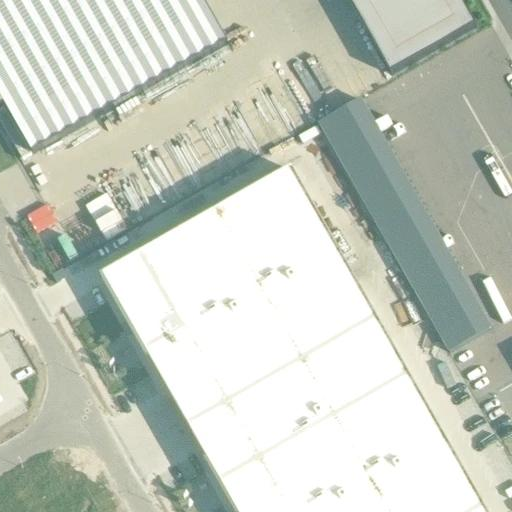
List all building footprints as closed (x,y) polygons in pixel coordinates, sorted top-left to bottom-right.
[(0,0),(0,110),(5,108),(32,157),(180,73),(141,4),(147,0),(0,0)] [(347,0),(391,77),(476,29),(460,0),(347,0)] [(141,258),(103,280),(105,283),(125,318),(124,318),(126,321),(127,323),(129,322),(134,331),(132,332),(133,334),(135,337),(148,358),(166,390),(168,394),(189,431),(200,425),(379,323),(293,172),(146,255),(147,255),(143,257),(141,259),(141,258)] [(465,285),(423,309),(449,355),(491,331),(465,285)] [(200,425),(189,431),(199,449),(201,452),(205,459),(221,487),(411,380),(379,323),(200,425)] [(486,511),(411,380),(221,487),(235,511),(486,511)]
